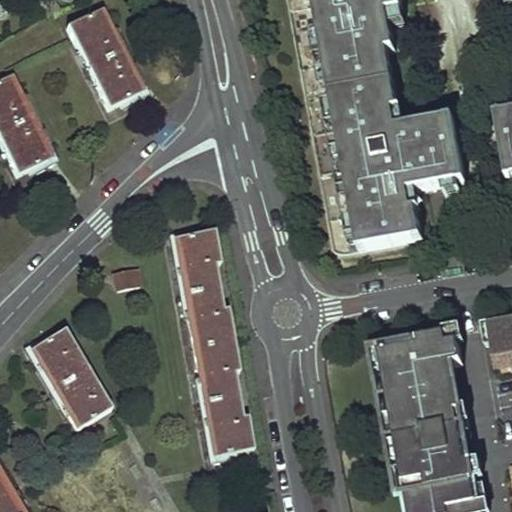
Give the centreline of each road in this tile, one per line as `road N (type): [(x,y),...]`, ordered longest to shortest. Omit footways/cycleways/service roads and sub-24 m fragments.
road 1 (residential): [(0,325),(147,180)]
road 2 (residential): [(511,276),(311,310)]
road 3 (unclassified): [(333,511),(306,328)]
road 4 (unclassified): [(275,335),(304,511)]
road 5 (unclassified): [(299,291),(255,130)]
road 6 (unclassified): [(230,162),(267,295)]
road 7 (unclassified): [(255,130),(220,0)]
road 8 (unclassified): [(192,0),(221,121)]
